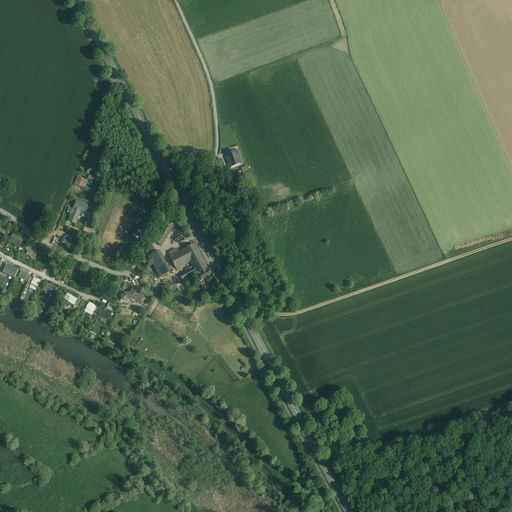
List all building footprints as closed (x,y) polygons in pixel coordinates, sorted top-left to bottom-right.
[(243,163),(238,150),(225,155),(230,168),(243,163)] [(75,184),(81,186),(84,179),(78,177),(75,184)] [(88,206),(77,201),(74,207),(73,209),(73,210),(77,211),(77,212),(79,213),(79,212),(81,213),(80,215),(83,217),(88,206)] [(74,207),(69,205),(66,213),(71,215),(73,210),(73,209),(74,207)] [(71,215),(69,220),(73,222),(75,216),(77,212),(77,211),(73,210),(71,215)] [(166,222),(154,242),(161,246),(173,226),(166,222)] [(189,230),(184,233),(187,238),(193,236),(192,236),(193,235),(190,230),(189,230)] [(23,240),(15,235),(12,241),(11,242),(12,242),(16,244),(17,242),(21,244),(23,240)] [(70,238),(66,236),(65,239),(63,238),(61,242),(69,246),(73,237),(71,236),(70,238)] [(194,244),(169,257),(176,269),(190,262),(201,256),(194,244)] [(33,248),(31,247),(26,255),(33,259),(38,251),(36,250),(33,248)] [(171,272),(159,251),(149,257),(160,278),(171,272)] [(201,256),(190,262),(194,268),(196,272),(198,276),(197,276),(200,282),(203,280),(204,280),(209,277),(212,276),(209,270),(208,270),(201,256)] [(18,269),(9,264),(7,264),(6,263),(6,264),(6,265),(4,269),(5,268),(7,269),(12,272),(12,274),(12,273),(16,274),(18,269)] [(82,270),(74,265),(71,271),(79,275),(82,270)] [(194,268),(180,276),(182,280),(196,272),(194,268)] [(93,274),(85,270),(82,275),(86,277),(85,278),(90,280),(91,277),(92,278),(92,277),(93,274)] [(28,274),(21,271),(18,277),(25,280),(28,274)] [(41,280),(34,277),(32,282),(30,284),(37,288),(41,280)] [(99,284),(93,281),(90,289),(99,293),(100,290),(101,290),(100,289),(101,289),(97,288),(99,284)] [(57,288),(48,283),(44,290),(44,291),(45,288),(50,291),(51,291),(51,290),(55,292),(57,288)] [(175,283),(167,288),(169,293),(178,288),(175,283)] [(133,288),(130,294),(124,293),(124,296),(121,296),(120,301),(125,302),(126,299),(136,300),(142,304),(144,299),(141,297),(138,295),(140,291),(133,287),(133,288)] [(155,297),(158,292),(153,289),(150,294),(155,297)] [(79,300),(72,296),(69,301),(67,304),(74,308),(75,306),(79,300)] [(96,306),(89,302),(86,309),(85,308),(85,309),(84,309),(84,310),(83,311),(88,313),(88,314),(91,315),(92,313),(93,313),(94,311),(96,306)] [(112,312),(105,309),(102,315),(109,318),(112,312)]
